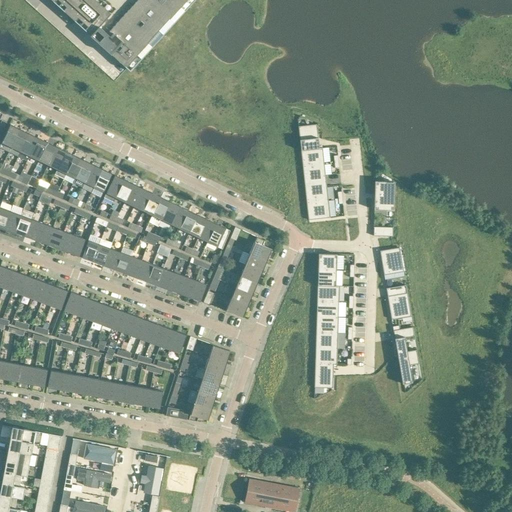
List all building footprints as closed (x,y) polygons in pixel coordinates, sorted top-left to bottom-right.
[(51,0),(75,21),(127,68),(130,71),(194,0),(51,0)] [(316,124),(298,126),(301,150),(319,148),(316,124)] [(0,147),(9,152),(20,129),(10,125),(0,145),(0,147)] [(9,152),(18,156),(29,134),(20,129),(9,152)] [(29,156),(38,138),(29,134),(18,156),(27,161),(29,156)] [(39,161),(47,142),(38,138),(29,156),(39,161)] [(48,143),(47,142),(39,161),(48,165),(57,147),(48,143)] [(66,151),(57,147),(48,165),(57,169),(66,151)] [(302,165),(324,163),(322,147),(319,148),(301,150),(302,165)] [(64,178),(66,174),(75,156),(66,151),(57,169),(55,174),(64,178)] [(84,160),(75,156),(66,174),(75,178),(84,160)] [(83,186),(85,183),(93,165),(84,160),(75,178),(74,182),(83,186)] [(324,163),(302,165),(304,183),(326,181),(324,163)] [(102,169),(93,165),(85,183),(94,187),(102,169)] [(112,174),(102,169),(94,187),(103,192),(112,174)] [(20,176),(18,180),(21,182),(27,184),(31,176),(21,172),(20,176)] [(114,201),(116,198),(124,180),(115,175),(104,197),(114,201)] [(31,176),(27,184),(36,188),(38,185),(39,184),(41,180),(31,176)] [(133,184),(124,180),(116,198),(125,202),(133,184)] [(306,201),(328,199),(326,181),(304,183),(306,201)] [(394,182),(375,181),(374,210),(394,210),(394,182)] [(36,188),(36,190),(42,192),(43,191),(46,192),(48,188),(39,184),(38,185),(36,188)] [(143,188),(133,184),(125,202),(134,206),(143,188)] [(48,188),(46,192),(48,193),(49,194),(56,196),(58,192),(48,188)] [(134,206),(143,211),(152,193),(143,188),(134,206)] [(161,197),(152,193),(143,211),(152,215),(161,197)] [(40,197),(38,201),(49,205),(52,198),(48,196),(44,195),(41,194),(40,197)] [(158,226),(161,220),(170,202),(161,197),(152,215),(149,221),(158,226)] [(330,217),(328,199),(306,201),(308,220),(330,217)] [(179,206),(170,202),(161,220),(171,224),(179,206)] [(171,224),(180,229),(189,211),(179,206),(171,224)] [(0,227),(4,229),(10,211),(0,207),(0,227)] [(21,215),(10,211),(4,229),(14,232),(21,215)] [(198,215),(189,211),(180,229),(189,233),(198,215)] [(25,236),(32,219),(21,215),(14,232),(25,236)] [(189,233),(198,238),(207,219),(198,215),(189,233)] [(97,218),(95,222),(106,227),(106,226),(108,222),(100,219),(98,218),(97,218)] [(42,223),(32,219),(25,236),(36,240),(42,223)] [(198,238),(207,242),(216,224),(207,219),(198,238)] [(106,226),(106,227),(116,231),(118,226),(115,225),(108,222),(106,226)] [(47,244),(48,242),(53,227),(48,225),(42,223),(36,240),(47,244)] [(216,224),(207,242),(222,249),(227,238),(230,231),(226,228),(216,224)] [(235,226),(230,238),(234,240),(236,241),(241,229),(235,226)] [(64,231),(53,227),(48,242),(47,244),(48,245),(57,248),(64,231)] [(373,236),(393,236),(393,227),(373,227),(373,236)] [(74,235),(64,231),(57,248),(68,252),(74,235)] [(79,256),(85,239),(74,235),(68,252),(79,256)] [(257,237),(249,254),(266,261),(271,249),(262,245),(265,240),(256,236),(257,237)] [(93,262),(99,244),(88,240),(82,257),(93,262)] [(110,248),(99,244),(93,262),(103,266),(110,248)] [(171,249),(160,244),(159,248),(169,253),(171,249)] [(403,266),(399,247),(380,251),(384,275),(401,272),(401,271),(403,271),(402,266),(403,266)] [(110,248),(103,266),(114,269),(121,252),(110,248)] [(131,256),(121,252),(114,269),(125,273),(131,256)] [(215,254),(211,263),(214,264),(216,263),(219,256),(215,254)] [(262,272),(266,261),(249,254),(245,265),(262,272)] [(318,269),(336,270),(337,254),(318,254),(318,269)] [(131,256),(125,273),(136,277),(142,260),(131,256)] [(153,264),(142,260),(136,277),(146,281),(153,264)] [(153,264),(146,281),(157,285),(163,268),(153,264)] [(245,265),(240,276),(257,283),(262,272),(245,265)] [(10,269),(1,266),(0,267),(0,286),(3,288),(10,269)] [(217,270),(213,278),(218,279),(220,280),(225,269),(222,268),(218,267),(217,270)] [(174,272),(163,268),(157,285),(168,289),(174,272)] [(20,273),(10,269),(3,288),(13,292),(20,273)] [(318,269),(317,285),(336,286),(336,285),(336,270),(318,269)] [(174,272),(168,289),(178,293),(185,276),(174,272)] [(29,276),(20,273),(13,292),(22,295),(29,276)] [(39,280),(29,276),(22,295),(32,299),(39,280)] [(196,280),(185,276),(178,293),(189,297),(196,280)] [(252,294),(257,283),(240,276),(235,287),(252,294)] [(220,280),(218,279),(213,278),(209,289),(215,291),(220,280)] [(48,283),(39,280),(32,299),(42,302),(49,284),(48,283)] [(189,297),(200,301),(206,284),(196,280),(189,297)] [(58,287),(49,284),(42,302),(48,305),(51,306),(58,287)] [(339,285),(336,285),(336,286),(317,285),(317,301),(339,301),(339,285)] [(386,288),(387,296),(407,293),(406,285),(386,288)] [(68,291),(58,287),(51,306),(61,309),(61,310),(68,291)] [(235,287),(231,298),(248,305),(252,294),(235,287)] [(203,302),(209,305),(214,293),(208,291),(203,302)] [(64,311),(73,314),(80,295),(71,292),(64,311)] [(407,293),(387,296),(391,319),(411,316),(407,293)] [(90,299),(80,295),(73,314),(83,318),(90,299)] [(243,317),(248,305),(231,298),(225,310),(224,310),(233,314),(234,313),(243,317)] [(100,302),(90,299),(83,318),(93,321),(100,302)] [(317,301),(316,316),(338,317),(339,301),(317,301)] [(109,306),(100,302),(93,321),(102,325),(109,306)] [(119,310),(109,306),(102,325),(112,328),(119,310)] [(128,313),(119,310),(112,328),(121,332),(128,313)] [(138,317),(128,313),(121,332),(131,336),(138,317)] [(316,316),(316,332),(338,333),(338,317),(316,316)] [(148,320),(138,317),(131,336),(141,339),(148,320)] [(157,324),(148,320),(141,339),(150,343),(157,324)] [(167,327),(157,324),(150,343),(160,346),(167,327)] [(177,331),(167,327),(160,346),(170,350),(177,331)] [(412,382),(409,365),(419,363),(417,350),(407,351),(405,337),(414,336),(413,327),(399,329),(393,330),(399,364),(402,384),(412,382)] [(186,335),(177,331),(170,350),(179,353),(186,335)] [(338,333),(316,332),(316,347),(337,348),(338,333)] [(190,336),(186,348),(192,350),(194,345),(196,340),(196,338),(190,336)] [(212,345),(208,358),(226,363),(230,351),(221,348),(221,347),(212,344),(212,345)] [(316,347),(315,363),(333,364),(337,364),(337,348),(316,347)] [(222,375),(226,363),(208,358),(205,369),(222,375)] [(0,360),(0,378),(8,380),(12,363),(0,360)] [(182,362),(180,370),(184,371),(185,369),(189,370),(191,365),(186,363),(182,362)] [(12,363),(8,380),(21,382),(24,365),(12,363)] [(333,388),(333,364),(315,363),(314,387),(315,387),(333,388)] [(24,365),(21,382),(33,385),(37,368),(24,365)] [(37,368),(33,385),(44,387),(48,370),(37,368)] [(219,386),(222,375),(205,369),(201,381),(219,386)] [(51,370),(47,387),(48,387),(61,390),(64,373),(51,370)] [(61,390),(74,392),(77,375),(64,373),(61,390)] [(89,377),(77,375),(74,392),(86,395),(89,377)] [(86,395),(99,397),(102,380),(89,377),(86,395)] [(114,382),(102,380),(99,397),(111,399),(114,382)] [(215,398),(219,386),(201,381),(197,392),(215,398)] [(111,399),(124,402),(127,385),(114,382),(111,399)] [(139,387),(127,385),(124,402),(136,404),(139,387)] [(136,404),(148,406),(152,389),(139,387),(136,404)] [(163,391),(152,389),(148,406),(160,408),(160,406),(163,391)] [(211,409),(215,398),(197,392),(194,403),(211,409)] [(208,420),(211,409),(194,403),(191,414),(190,414),(188,420),(197,422),(198,417),(208,420)] [(166,416),(187,420),(188,414),(182,413),(183,410),(168,407),(166,416)] [(12,427),(10,439),(33,443),(36,431),(12,427)] [(49,435),(48,442),(60,445),(61,437),(62,437),(62,436),(49,434),(49,435)] [(31,454),(33,443),(10,439),(8,450),(31,454)] [(73,439),(71,453),(77,455),(80,440),(74,439),(73,439)] [(47,448),(58,451),(60,445),(48,442),(47,448)] [(87,446),(86,455),(88,456),(87,461),(99,463),(99,458),(115,461),(117,452),(87,446)] [(58,451),(47,448),(45,454),(45,455),(57,457),(58,451)] [(8,450),(6,461),(29,466),(34,467),(37,456),(31,454),(8,450)] [(70,453),(68,464),(75,465),(77,455),(71,453),(70,453)] [(57,457),(45,455),(44,460),(44,461),(56,463),(57,457)] [(6,461),(4,472),(21,476),(27,477),(29,466),(6,461)] [(43,467),(55,469),(56,463),(44,461),(43,466),(43,467)] [(73,476),(75,465),(68,464),(66,475),(73,476)] [(55,469),(43,467),(42,473),(54,475),(55,469)] [(154,494),(158,471),(152,469),(147,493),(154,494)] [(4,472),(2,484),(19,487),(21,476),(4,472)] [(111,485),(112,477),(86,472),(83,488),(98,490),(100,483),(111,485)] [(53,481),(54,475),(42,473),(41,479),(53,481)] [(53,481),(41,479),(40,485),(52,487),(53,481)] [(249,479),(245,503),(246,503),(246,501),(294,510),(294,511),(299,488),(298,488),(298,490),(250,481),(250,479),(249,479)] [(2,484),(0,492),(0,494),(17,498),(23,499),(25,488),(19,487),(2,484)] [(39,491),(50,493),(52,487),(40,485),(39,491)] [(37,497),(49,499),(50,493),(39,491),(37,497)] [(15,509),(17,498),(0,494),(0,506),(15,509)] [(150,505),(150,506),(157,507),(159,496),(152,495),(150,505)] [(36,503),(48,506),(49,499),(37,497),(36,503)] [(63,497),(61,504),(68,505),(69,498),(63,497)] [(35,509),(47,511),(48,506),(36,503),(35,509)]
